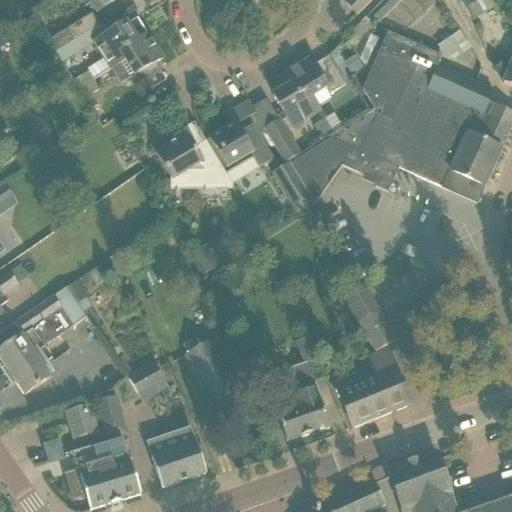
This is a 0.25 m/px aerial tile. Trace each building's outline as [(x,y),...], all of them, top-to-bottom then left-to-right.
[(94,0),(89,4),(95,14),(117,0),(94,0)] [(346,0),(344,3),(356,15),(357,16),(372,0),(346,0)] [(458,0),(471,22),(481,16),(498,7),(493,0),(458,0)] [(66,31),(47,43),(54,54),(66,47),(98,26),(91,15),(66,30),(66,31)] [(104,61),(87,71),(88,72),(94,81),(94,82),(111,70),(125,62),(120,53),(147,36),(136,19),(127,25),(126,23),(109,34),(93,44),(94,45),(104,61)] [(300,156),(289,163),(289,164),(314,205),(341,167),(377,183),(374,188),(388,194),(388,193),(398,170),(476,204),(511,121),(511,114),(494,106),(487,103),(492,91),(475,83),(437,66),(441,57),(387,33),(379,51),(362,91),(374,110),(329,138),(300,156)] [(147,36),(120,53),(125,62),(127,60),(136,75),(140,80),(141,80),(158,69),(155,64),(162,59),(150,39),(147,35),(147,36)] [(66,47),(54,54),(61,64),(72,57),(66,47)] [(355,56),(346,62),(355,74),(364,68),(355,56)] [(284,75),(291,85),(302,103),(311,98),(325,90),(328,96),(345,86),(328,57),(312,67),(308,60),(284,75)] [(511,61),(503,82),(508,84),(507,86),(511,87),(511,61)] [(93,82),(79,91),(90,109),(98,104),(93,95),(99,91),(93,82)] [(291,85),(272,96),(283,113),(292,129),(319,113),(311,98),(302,103),(291,85)] [(323,120),(332,135),(342,129),(333,116),(323,120)] [(265,130),(285,165),(300,156),(279,122),(265,130)] [(258,169),(272,160),(262,143),(252,126),(240,133),(235,123),(208,139),(236,185),(259,171),(258,169)] [(170,179),(170,192),(235,191),(215,159),(205,142),(194,148),(185,134),(154,153),(170,179)] [(271,175),(296,216),(314,205),(289,164),(271,175)] [(213,243),(194,255),(205,274),(224,262),(213,243)] [(407,247),(403,256),(413,260),(417,251),(407,247)] [(0,307),(8,303),(4,297),(19,286),(10,273),(0,280),(0,316),(2,316),(0,312),(0,307)] [(85,299),(88,297),(78,282),(54,298),(53,297),(0,333),(0,361),(24,396),(40,385),(50,378),(42,365),(52,359),(44,348),(73,328),(86,319),(81,312),(89,306),(85,299)] [(358,323),(375,353),(395,342),(365,291),(345,302),(358,323)] [(282,412),(276,415),(279,423),(286,442),(329,427),(323,408),(314,384),(327,380),(310,338),(295,344),(303,364),(307,377),(287,384),(296,408),(282,412)] [(183,356),(211,401),(221,419),(247,403),(210,340),(183,356)] [(333,384),(344,411),(352,430),(410,406),(388,350),(369,358),(377,377),(361,383),(357,374),(333,384)] [(128,380),(138,397),(164,382),(154,366),(128,380)] [(96,404),(108,440),(127,433),(115,397),(96,404)] [(96,433),(91,416),(94,415),(93,409),(89,410),(88,407),(66,414),(74,440),(96,433)] [(78,469),(70,472),(72,481),(80,478),(90,511),(140,496),(130,462),(129,463),(121,439),(73,453),(78,469)] [(151,458),(151,459),(155,470),(161,489),(206,474),(199,455),(195,443),(151,458)] [(45,447),(49,461),(50,463),(61,459),(57,444),(45,447)] [(435,454),(386,471),(389,477),(393,490),(400,511),(456,511),(438,462),(435,454)] [(311,511),(371,511),(384,506),(382,502),(374,484),(312,511),(311,511)] [(511,511),(511,497),(470,511),(511,511)]
